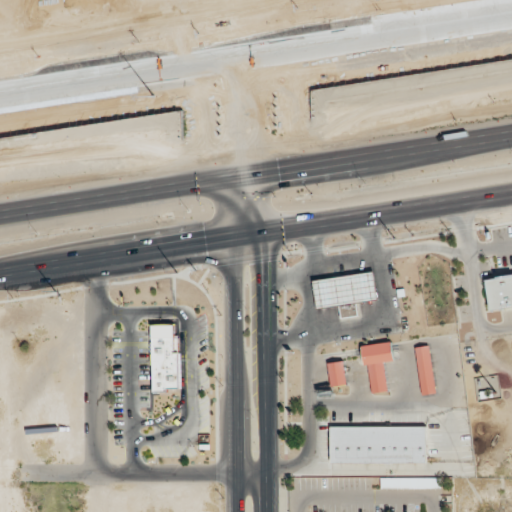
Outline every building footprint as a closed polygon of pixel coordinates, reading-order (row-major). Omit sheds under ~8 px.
[(511,306),(486,311),(481,279),(511,274),(511,306)] [(357,316),(338,319),(332,279),(351,276),(357,316)] [(168,391),(154,392),(153,324),(175,323),(176,351),(182,351),(183,388),(168,388),(168,391)] [(366,364),(362,365),(359,346),(389,341),(391,360),(381,362),(386,391),(370,393),(366,364)] [(413,348),(427,345),(434,393),(420,395),(413,348)] [(341,361),(344,384),(328,387),(325,363),(341,361)] [(490,390),(491,397),(478,399),(477,391),(490,390)] [(328,427),(424,427),(424,463),(328,463),(328,427)]
